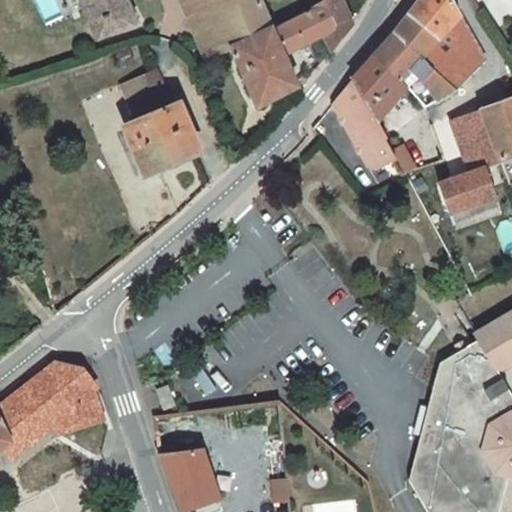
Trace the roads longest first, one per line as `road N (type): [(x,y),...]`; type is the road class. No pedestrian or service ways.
road 1 (residential): [(390,0),(293,127),(86,310)]
road 2 (residential): [(86,310),(157,511)]
